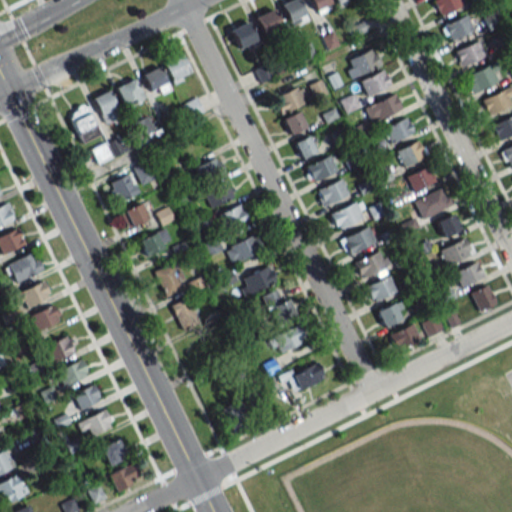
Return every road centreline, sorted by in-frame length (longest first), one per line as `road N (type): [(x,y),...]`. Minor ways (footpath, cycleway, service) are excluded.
road 1 (tertiary): [(209,511),(7,92)]
road 2 (residential): [(371,392),(179,0)]
road 3 (residential): [(131,511),(511,321)]
road 4 (residential): [(511,257),(386,0)]
road 5 (tertiary): [(7,92),(199,0)]
